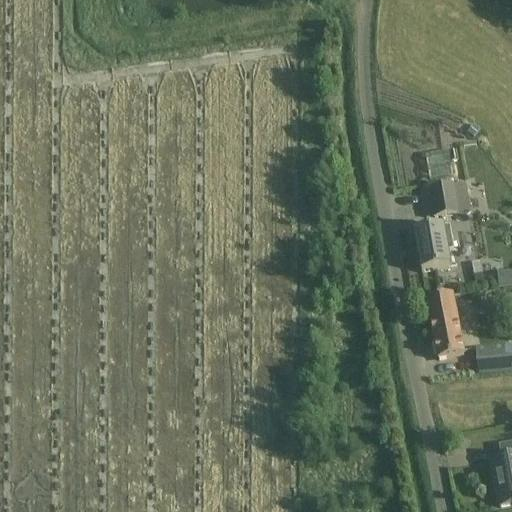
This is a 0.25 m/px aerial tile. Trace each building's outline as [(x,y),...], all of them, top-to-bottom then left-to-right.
[(455,188),(431,192),(436,222),(460,218),(455,188)] [(451,228),(416,235),(423,275),(452,270),(449,254),(455,253),(451,228)] [(453,298),(428,302),(439,363),(465,358),(453,298)] [(511,347),(479,350),(480,376),(511,373),(511,347)] [(503,462),(492,464),(501,510),(511,507),(511,445),(500,448),(503,462)]
